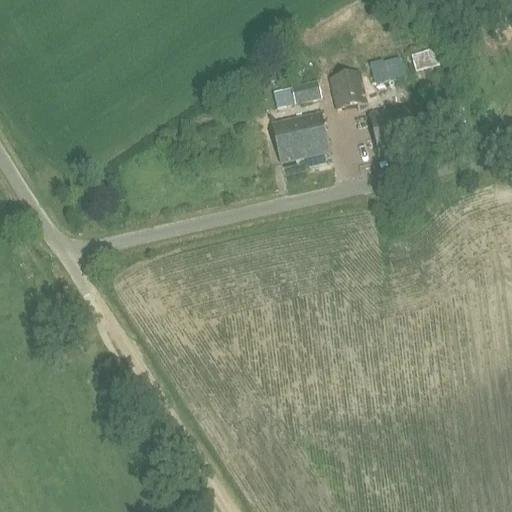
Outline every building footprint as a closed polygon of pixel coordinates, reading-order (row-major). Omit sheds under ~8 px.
[(330,57),(333,83),(378,72),(373,47),(330,57)] [(412,78),(410,65),(381,71),(384,84),(412,78)] [(296,108),(322,102),(318,84),(292,90),(296,108)] [(278,112),(286,110),(282,93),(274,95),(278,112)] [(445,144),(435,102),(422,105),(422,104),(370,116),(380,160),(445,144)] [(283,166),(331,155),(322,116),(273,127),(283,166)]
